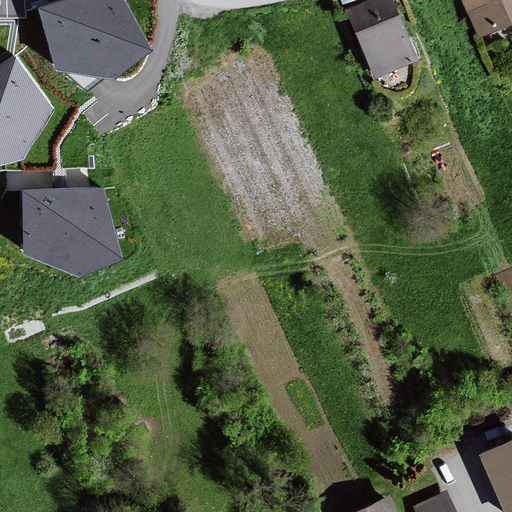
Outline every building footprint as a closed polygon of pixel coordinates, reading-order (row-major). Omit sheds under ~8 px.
[(121,0),(80,0),(45,11),(58,69),(116,77),(148,50),(121,0)] [(397,0),(367,0),(350,8),(380,77),(423,57),(397,0)] [(511,0),(463,0),(481,37),(511,22),(511,0)] [(51,109),(13,61),(0,70),(0,161),(19,157),(51,109)] [(102,190),(25,194),(26,251),(78,275),(119,254),(102,190)] [(511,511),(511,440),(479,454),(503,511),(511,511)] [(396,511),(389,495),(350,511),(456,511),(444,492),(408,506),(411,511),(396,511)]
